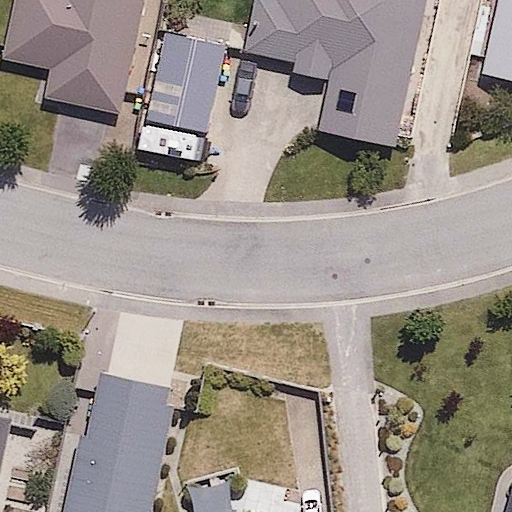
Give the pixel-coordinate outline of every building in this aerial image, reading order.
[(145,0),(14,0),(5,55),(49,63),(45,89),(127,104),(145,0)] [(258,0),(252,35),(301,44),(297,65),(331,71),(322,121),(397,135),(422,0),(258,0)] [(511,0),(499,0),(486,67),(511,71),(511,0)] [(215,120),(228,42),(162,30),(149,109),(215,120)] [(157,511),(181,380),(107,367),(97,426),(77,423),(61,511),(289,511),(233,502),(231,511),(157,511)] [(0,483),(14,409),(0,406),(0,483)]
